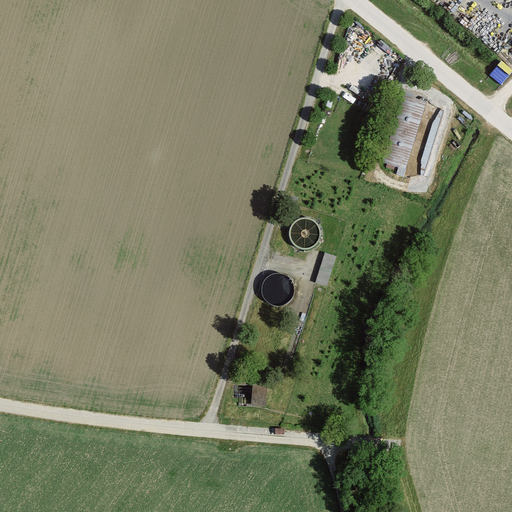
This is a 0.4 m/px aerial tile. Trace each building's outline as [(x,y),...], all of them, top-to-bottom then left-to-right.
[(383,165),(406,172),(427,104),(404,97),(383,165)] [(0,142),(0,191),(48,190),(47,141),(0,142)] [(104,237),(96,229),(86,225),(75,224),(65,227),(56,233),(49,241),(46,252),(46,263),(49,273),(56,281),(65,287),(75,289),(86,288),(96,284),(104,277),(109,268),(111,257),(109,246),(104,237)] [(312,252),(320,244),(320,232),(311,224),(300,225),(292,233),(293,244),(301,252),(312,252)] [(325,252),(315,282),(329,286),(338,256),(325,252)] [(288,305),(295,295),(292,283),(282,276),(270,278),(263,289),(265,301),(276,308),(288,305)] [(37,330),(14,321),(4,350),(28,358),(37,330)] [(82,336),(68,388),(117,402),(132,350),(82,336)] [(267,405),(268,384),(252,384),(251,405),(267,405)]
